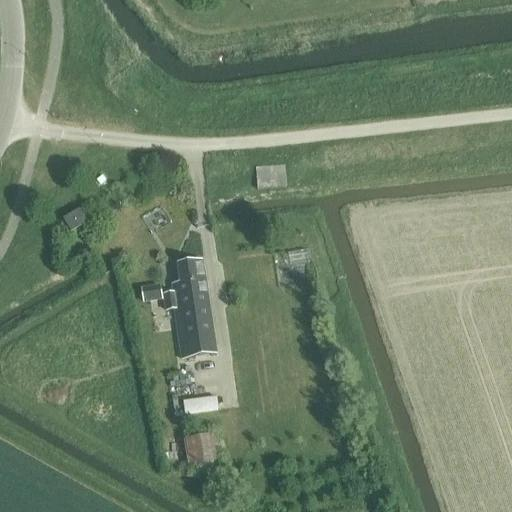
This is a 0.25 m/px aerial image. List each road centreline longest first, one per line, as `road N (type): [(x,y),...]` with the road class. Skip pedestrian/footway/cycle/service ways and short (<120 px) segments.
road 1 (unclassified): [(3,122),(195,145)]
road 2 (tertiary): [(3,122),(12,67),(7,0)]
